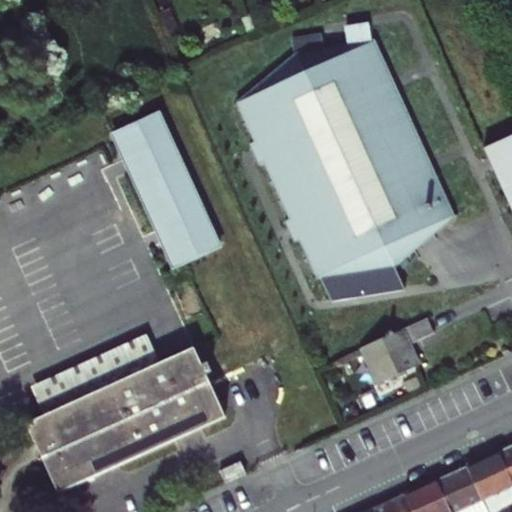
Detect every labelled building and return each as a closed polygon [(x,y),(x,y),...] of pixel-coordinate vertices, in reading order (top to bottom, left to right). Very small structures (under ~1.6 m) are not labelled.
[(285,220),(293,236),(296,241),(302,238),(319,275),(394,265),(450,219),(370,42),(325,49),(321,34),(294,38),(298,54),(240,102),(257,140),(250,143),(260,164),(266,161),(292,217),(285,220)] [(511,132),(488,148),(496,165),(511,201),(511,132)] [(210,255),(156,138),(120,155),(173,272),(210,255)] [(435,333),(428,318),(370,344),(386,380),(419,366),(409,344),(435,333)] [(202,364),(194,348),(178,354),(143,370),(46,415),(27,424),(59,492),(225,415),(206,375),(212,372),(208,362),(202,364)] [(43,408),(46,415),(143,370),(139,364),(43,408)] [(511,446),(500,452),(511,479),(511,446)] [(470,466),(486,500),(511,488),(511,479),(500,452),(470,466)] [(220,470),(226,482),(245,473),(240,461),(220,470)] [(486,500),(470,466),(437,481),(451,511),(492,511),(493,511),(486,500)] [(451,511),(437,481),(408,494),(415,511),(451,511)] [(415,511),(408,494),(377,508),(378,511),(415,511)]
